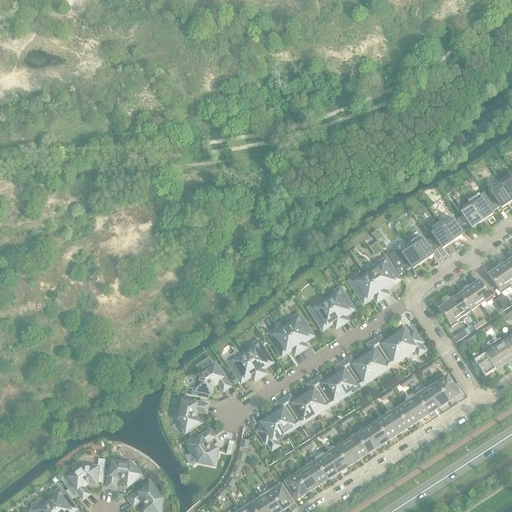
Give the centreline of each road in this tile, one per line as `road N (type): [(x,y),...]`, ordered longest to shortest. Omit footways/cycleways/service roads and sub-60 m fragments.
road 1 (unknown): [(0,186),(220,166),(346,136),(432,94),(511,24)]
road 2 (residential): [(232,416),(416,302)]
road 3 (residential): [(312,511),(480,403)]
road 4 (secondary): [(511,434),(392,511)]
road 5 (residential): [(416,302),(420,290),(511,227)]
